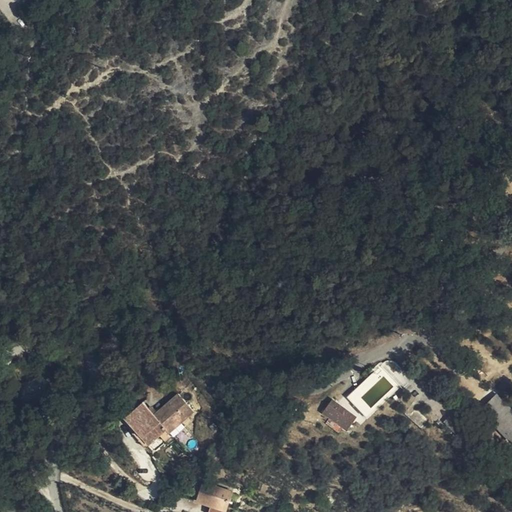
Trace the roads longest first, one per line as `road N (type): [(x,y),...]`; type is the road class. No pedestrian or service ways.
road 1 (unknown): [(78,364),(100,345),(122,299),(146,282),(248,368),(287,386),(335,385),(385,345),(435,344),(450,330),(480,295),(511,219)]
road 2 (residential): [(59,511),(52,480),(64,429),(82,405),(78,364),(71,348),(57,345),(0,352)]
road 3 (unknown): [(58,508),(43,497),(26,462),(29,396),(15,395),(0,419)]
